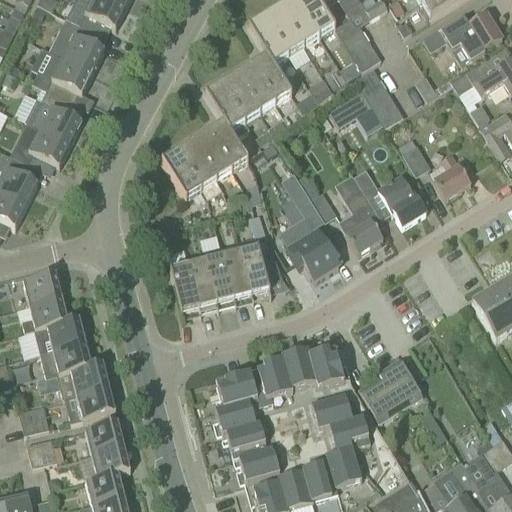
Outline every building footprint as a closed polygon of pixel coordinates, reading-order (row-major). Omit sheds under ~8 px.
[(28,12),(33,0),(20,0),(17,7),(28,12)] [(36,11),(37,12),(45,15),(51,18),(56,8),(41,0),(36,11)] [(78,0),(65,24),(101,42),(107,31),(115,35),(126,13),(98,0),(78,0)] [(98,0),(126,13),(132,0),(98,0)] [(294,0),(292,2),(318,45),(334,36),(333,35),(316,6),(311,0),(294,0)] [(412,0),(420,11),(437,0),(412,0)] [(469,0),(437,0),(420,11),(429,27),(470,1),(469,0)] [(277,11),(303,54),(318,45),(292,2),(277,11)] [(360,9),(364,16),(370,25),(386,15),(380,6),(374,10),(370,2),(360,9)] [(397,21),(405,16),(398,6),(391,10),(397,21)] [(359,7),(343,16),(349,26),(354,34),(358,32),(370,25),(364,16),(360,9),(359,7)] [(262,20),(288,64),(303,54),(277,11),(262,20)] [(45,15),(37,12),(32,22),(40,26),(45,15)] [(246,30),(264,60),(272,73),(288,64),(262,20),(246,30)] [(13,41),(20,27),(10,22),(3,36),(13,41)] [(467,34),(460,22),(437,36),(421,46),(429,59),(445,50),(450,58),(460,52),(470,68),(483,60),(481,58),(500,46),(486,22),(467,34)] [(101,42),(65,24),(48,57),(93,80),(104,57),(96,53),(101,42)] [(364,41),(358,32),(354,34),(349,26),(333,35),(334,36),(339,44),(344,53),(364,41)] [(403,43),(411,38),(405,29),(397,34),(403,43)] [(13,41),(3,36),(0,34),(0,52),(6,56),(13,41)] [(369,50),(364,41),(344,53),(349,62),(369,50)] [(375,59),(369,50),(349,62),(354,69),(355,71),(375,59)] [(41,53),(29,77),(36,81),(51,88),(47,98),(68,108),(73,98),(82,102),(93,80),(48,57),(41,53)] [(380,67),(375,59),(355,71),(356,73),(360,79),(380,67)] [(264,60),(249,69),(275,113),(291,104),(272,73),(264,60)] [(511,67),(494,78),(487,66),(470,77),(450,89),(458,102),(472,93),(479,106),(501,92),(508,103),(510,101),(511,100),(511,67)] [(249,69),(233,79),(260,122),(275,113),(249,69)] [(355,71),(354,69),(340,78),(346,88),(360,79),(356,73),(355,71)] [(346,88),(340,78),(338,76),(326,83),(333,95),(346,88)] [(360,97),(379,86),(373,76),(354,88),(360,97)] [(260,122),(233,79),(218,88),(244,132),(260,122)] [(0,90),(10,95),(15,85),(5,81),(0,90)] [(32,90),(47,98),(51,88),(36,81),(32,90)] [(414,90),(426,109),(436,103),(425,84),(414,90)] [(307,95),(316,109),(331,100),(322,86),(307,95)] [(385,96),(379,86),(360,97),(360,98),(366,107),(385,96)] [(218,88),(202,97),(220,127),(229,141),(232,147),(238,143),(248,137),(244,132),(218,88)] [(391,105),(385,96),(366,107),(371,115),(372,117),(391,105)] [(24,129),(26,130),(40,137),(70,152),(81,130),(73,126),(79,114),(68,108),(47,98),(41,110),(35,107),(24,129)] [(360,98),(327,119),(337,135),(355,125),(371,115),(366,107),(360,98)] [(310,101),(295,110),(301,120),(316,111),(310,101)] [(397,115),(391,105),(372,117),(378,127),(397,115)] [(469,121),(477,133),(486,127),(488,130),(490,129),(481,114),(469,121)] [(383,135),(402,123),(397,115),(378,127),(383,135)] [(486,127),(477,133),(487,151),(498,168),(508,162),(497,143),(504,139),(511,151),(511,127),(510,129),(504,120),(490,129),(488,130),(486,127)] [(205,137),(231,179),(246,170),(232,147),(220,127),(205,137)] [(266,133),(272,143),(280,138),(274,128),(266,133)] [(40,137),(26,130),(9,164),(12,166),(23,171),(35,176),(45,181),(50,170),(59,174),(70,152),(40,137)] [(231,179),(205,137),(190,146),(215,188),(231,179)] [(253,146),(258,153),(267,148),(262,140),(253,146)] [(300,155),(304,155),(309,151),(310,148),(310,145),(309,142),(307,141),(302,141),(296,146),(295,150),(295,153),(296,154),(300,155)] [(175,155),(200,197),(215,188),(190,146),(175,155)] [(402,160),(415,182),(428,174),(415,152),(402,160)] [(200,197),(175,155),(159,165),(185,207),(200,197)] [(30,186),(35,176),(23,171),(12,166),(9,164),(0,159),(0,199),(26,213),(37,190),(30,186)] [(432,189),(433,192),(444,209),(469,193),(449,162),(438,168),(446,180),(432,189)] [(246,171),(251,182),(255,180),(251,169),(246,171)] [(365,177),(351,185),(355,192),(358,196),(379,229),(391,221),(392,223),(400,236),(425,221),(426,220),(413,200),(412,201),(410,202),(400,185),(378,198),(365,177)] [(303,224),(278,240),(289,257),(287,259),(289,263),(296,274),(300,272),(301,274),(312,291),(337,275),(326,258),(318,244),(316,245),(311,237),(323,230),(309,207),(299,191),(292,181),(280,188),(303,224)] [(380,230),(358,196),(342,207),(351,221),(335,231),(356,264),(381,248),(375,238),(382,234),(380,230)] [(0,199),(0,242),(1,243),(7,231),(15,235),(26,213),(0,199)] [(323,230),(335,222),(321,199),(309,207),(323,230)] [(168,225),(163,223),(158,225),(158,231),(161,235),(167,235),(170,230),(168,225)] [(217,319),(235,314),(223,266),(219,253),(202,257),(205,270),(217,319)] [(258,257),(240,261),(252,310),(270,305),(266,290),(282,286),(275,269),(262,272),(258,257)] [(240,261),(223,266),(235,314),(252,310),(240,261)] [(182,328),(200,323),(188,275),(187,275),(185,265),(167,270),(168,274),(170,279),(182,328)] [(205,270),(188,275),(200,323),(217,319),(205,270)] [(23,289),(28,313),(61,305),(55,281),(23,289)] [(511,282),(493,294),(511,326),(511,282)] [(511,326),(493,294),(470,308),(493,348),(505,341),(503,337),(511,331),(511,326)] [(24,340),(33,338),(67,329),(61,305),(28,313),(32,327),(21,329),(24,340)] [(33,338),(39,362),(52,359),(52,358),(85,350),(79,326),(67,329),(33,338)] [(52,359),(39,362),(45,386),(56,383),(91,374),(85,350),(52,358),(52,359)] [(372,511),(406,490),(409,489),(399,472),(354,398),(351,393),(349,387),(343,389),(339,375),(342,375),(336,356),(309,364),(307,358),(281,366),(282,368),(256,376),(248,379),(242,380),(233,383),(215,388),(223,416),(214,419),(222,445),(225,444),(232,469),(238,468),(245,493),(250,492),(256,511),(372,511)] [(378,432),(422,405),(398,366),(376,380),(378,384),(357,397),(378,432)] [(0,397),(11,395),(7,375),(6,370),(0,371),(0,397)] [(62,406),(63,406),(108,396),(102,371),(91,374),(56,383),(62,406)] [(108,396),(63,406),(70,431),(114,420),(108,396)] [(42,414),(18,420),(20,431),(45,425),(42,414)] [(23,443),(44,438),(48,437),(45,425),(20,431),(23,443)] [(482,432),(494,452),(506,470),(511,466),(511,462),(489,427),(482,432)] [(84,438),(91,462),(123,454),(117,430),(97,435),(84,438)] [(50,447),(26,453),(29,464),(53,458),(50,447)] [(492,479),(495,477),(506,470),(494,452),(492,453),(480,461),(489,474),(492,479)] [(91,462),(97,487),(118,482),(130,479),(123,454),(91,462)] [(32,475),(52,471),(56,470),(53,458),(29,464),(32,475)] [(487,511),(478,497),(474,490),(460,469),(431,488),(432,490),(415,501),(422,511),(487,511)] [(485,483),(474,490),(478,497),(487,511),(511,511),(511,506),(498,486),(493,479),(492,479),(489,474),(485,483)] [(84,490),(89,511),(100,511),(124,506),(118,482),(97,487),(84,490)] [(47,489),(50,499),(59,496),(58,492),(52,488),(47,489)] [(420,511),(406,490),(372,511),(420,511)] [(2,509),(2,511),(40,511),(40,509),(29,511),(28,511),(27,503),(2,509)]
